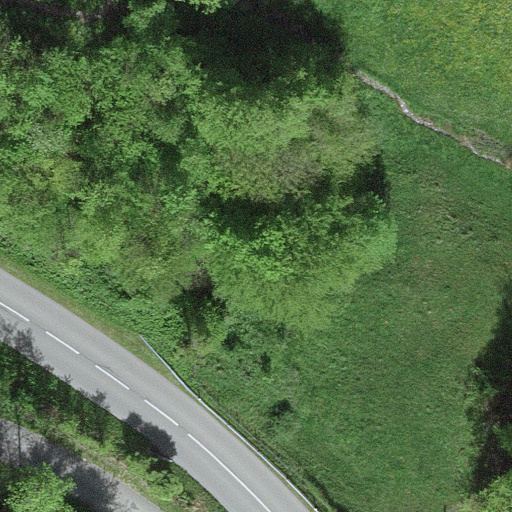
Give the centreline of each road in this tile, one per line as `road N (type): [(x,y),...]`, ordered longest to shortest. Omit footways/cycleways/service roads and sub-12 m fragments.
road 1 (tertiary): [(0,306),(191,433),(272,511)]
road 2 (residential): [(0,435),(126,511)]
